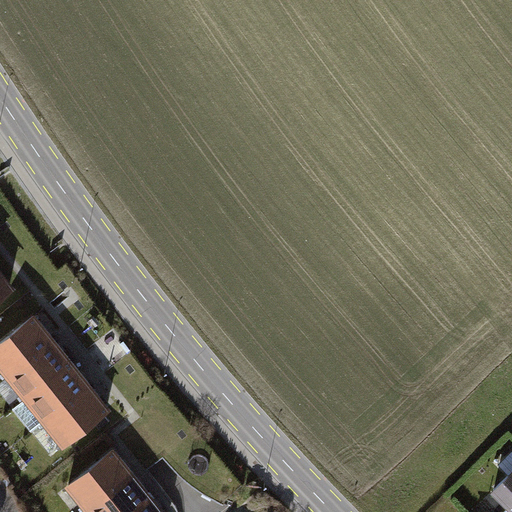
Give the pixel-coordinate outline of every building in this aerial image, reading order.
[(0,296),(12,287),(0,271),(0,296)] [(53,338),(33,314),(0,340),(0,366),(3,370),(0,372),(0,377),(1,379),(53,338)] [(72,362),(53,338),(6,375),(22,395),(17,399),(20,403),(72,362)] [(45,423),(91,387),(72,362),(20,403),(13,410),(31,434),(45,423)] [(64,447),(110,411),(91,386),(39,427),(43,432),(48,427),(64,447)] [(134,473),(115,449),(68,485),(84,505),(79,509),(80,511),(84,511),(87,509),(134,473)] [(133,511),(153,497),(134,473),(87,510),(89,511),(133,511)] [(511,511),(511,474),(496,490),(511,506),(505,511),(511,511)] [(164,511),(153,497),(134,511),(164,511)]
